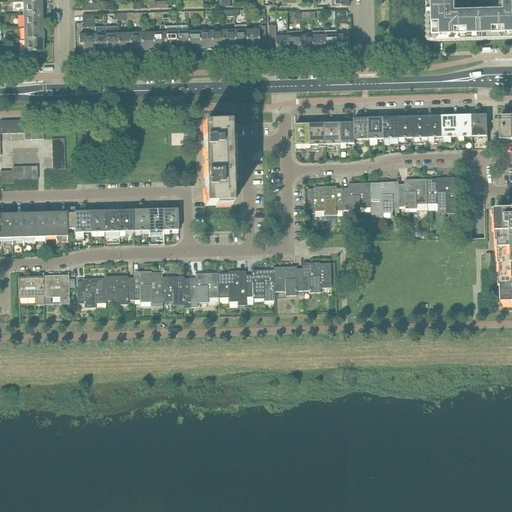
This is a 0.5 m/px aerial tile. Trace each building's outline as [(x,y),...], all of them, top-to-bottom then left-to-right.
[(511,0),(426,0),(428,36),(434,36),(435,37),(435,39),(435,43),(440,43),(441,43),(511,40),(511,0)] [(23,15),(42,14),(42,1),(23,2),(23,15)] [(346,11),(334,11),(334,24),(346,24),(346,11)] [(24,27),(42,26),(42,14),(23,15),(24,27)] [(351,24),(347,24),(347,35),(336,36),(336,53),(349,53),(349,35),(351,35),(351,24)] [(160,33),(153,33),(153,51),(165,50),(164,27),(164,25),(160,25),(160,33)] [(246,25),(235,25),(235,31),(235,48),(247,48),(246,30),(246,25)] [(24,40),(43,39),(42,26),(24,27),(24,40)] [(176,26),(164,27),(165,50),(177,50),(176,26)] [(177,50),(188,50),(188,32),(188,26),(176,26),(177,50)] [(259,48),(259,47),(265,47),(265,26),(258,27),(258,30),(246,30),(247,48),(259,48)] [(275,55),(288,55),(287,37),(275,37),(275,26),(268,26),(268,48),(275,47),(275,55)] [(106,27),(94,28),(94,35),(95,53),(107,52),(106,27)] [(107,52),(118,52),(118,34),(118,27),(106,27),(107,52)] [(200,49),(212,49),(211,31),(200,32),(200,49)] [(223,31),(211,31),(212,49),(223,49),(223,31)] [(223,49),(235,48),(235,31),(223,31),(223,49)] [(312,54),(324,54),(324,31),(312,31),(312,36),(312,54)] [(336,36),(336,31),(324,31),(324,54),(336,53),(336,36)] [(200,32),(188,32),(188,50),(200,49),(200,32)] [(300,32),(287,32),(288,37),(287,37),(288,55),(300,54),(300,37),(300,32)] [(130,52),(142,51),(141,33),(129,34),(130,52)] [(153,33),(141,33),(142,51),(153,51),(153,33)] [(129,34),(118,34),(118,52),(130,52),(129,34)] [(83,53),(95,53),(94,35),(79,35),(79,44),(83,44),(83,53)] [(300,54),(312,54),(312,36),(309,36),(300,37),(300,54)] [(43,39),(24,40),(25,52),(21,52),(21,58),(18,58),(36,58),(36,52),(43,52),(43,39)] [(458,139),(472,139),(472,115),(457,116),(458,139)] [(473,151),(488,150),(487,115),(472,115),(472,139),(473,151)] [(428,140),(443,140),(442,116),(427,117),(428,140)] [(443,140),(458,139),(457,116),(442,116),(443,140)] [(511,116),(499,116),(500,140),(511,139),(511,116)] [(399,141),(413,141),(413,117),(398,118),(399,141)] [(413,141),(428,140),(427,117),(413,117),(413,141)] [(354,142),(355,142),(369,142),(369,118),(353,119),(354,123),(354,142)] [(369,142),(384,141),(383,118),(369,118),(369,142)] [(398,118),(383,118),(384,141),(384,147),(390,147),(390,141),(399,141),(398,118)] [(324,124),(325,147),(340,147),(339,123),(324,124)] [(355,146),(355,142),(354,142),(354,123),(339,123),(340,147),(355,146)] [(230,124),(203,125),(204,165),(237,164),(237,147),(230,147),(230,124)] [(295,148),(310,148),(310,124),(295,124),(295,148)] [(324,124),(310,124),(310,148),(325,147),(324,124)] [(204,165),(205,206),(232,205),(231,182),(238,182),(237,164),(204,165)] [(449,179),(426,180),(427,204),(438,204),(438,208),(446,208),(446,214),(456,214),(455,181),(449,181),(449,179)] [(404,185),(398,185),(399,207),(405,207),(405,209),(416,209),(417,211),(427,211),(427,204),(426,180),(404,180),(404,185)] [(348,188),(342,189),(343,210),(349,210),(349,213),(360,212),(360,208),(371,208),(370,183),(348,184),(348,188)] [(393,183),(370,183),(371,208),(371,215),(372,215),(382,214),(382,212),(392,211),(393,211),(393,210),(393,207),(399,207),(398,185),(393,185),(393,183)] [(337,211),(343,210),(342,189),(336,189),(336,187),(314,187),(314,189),(307,189),(308,214),(315,214),(315,211),(325,211),(325,215),(337,215),(337,211)] [(74,208),(67,208),(67,212),(67,231),(74,231),(75,235),(75,236),(75,240),(83,240),(83,235),(89,235),(89,212),(75,212),(74,208)] [(162,209),(148,210),(148,235),(148,237),(156,237),(156,241),(163,241),(163,233),(162,209)] [(163,233),(178,233),(177,209),(162,209),(163,233)] [(133,210),(118,211),(119,234),(125,234),(125,236),(134,235),(133,210)] [(148,210),(133,210),(134,235),(134,238),(142,238),(141,235),(148,235),(148,210)] [(103,211),(89,212),(89,235),(104,235),(103,211)] [(104,235),(119,234),(118,211),(103,211),(104,235)] [(33,212),(22,213),(23,238),(34,238),(33,212)] [(45,238),(44,212),(33,212),(34,238),(45,238)] [(55,212),(44,212),(45,238),(56,237),(55,212)] [(55,212),(56,237),(67,237),(67,231),(67,212),(55,212)] [(11,213),(0,213),(1,239),(12,239),(11,213)] [(23,238),(22,213),(11,213),(12,239),(23,238)] [(499,231),(500,246),(500,247),(502,247),(502,252),(501,252),(501,262),(504,262),(504,268),(503,268),(503,278),(505,278),(506,283),(504,283),(505,290),(503,290),(503,306),(511,305),(511,213),(498,214),(498,231),(499,231)] [(487,306),(486,263),(485,254),(485,250),(485,239),(478,239),(471,239),(359,242),(360,257),(360,266),(360,270),(361,310),(421,308),(421,305),(427,305),(427,308),(473,306),(477,306),(487,306)] [(320,289),(331,288),(330,264),(308,264),(308,269),(302,269),(302,291),(309,291),(309,294),(320,293),(320,289)] [(296,292),(302,291),(302,269),(296,269),(296,267),(273,268),(274,294),(274,292),(285,292),(285,296),(297,296),(296,292)] [(252,275),(245,275),(246,297),(252,297),(252,299),(264,299),(264,301),(274,301),(274,294),(273,268),(273,270),(251,270),(252,275)] [(139,278),(133,278),(134,301),(140,300),(140,303),(151,302),(151,306),(162,305),(161,302),(162,302),(161,273),(139,274),(139,278)] [(161,273),(162,302),(172,302),(172,306),(184,306),(184,308),(190,308),(190,301),(189,279),(184,279),(184,277),(161,277),(161,273)] [(228,273),(217,274),(218,298),(229,298),(229,302),(237,302),(237,306),(246,306),(246,297),(245,275),(240,275),(240,273),(228,273)] [(195,279),(189,279),(190,301),(190,308),(197,308),(197,303),(207,303),(207,299),(218,298),(217,274),(195,274),(195,279)] [(44,298),(44,276),(18,277),(18,299),(34,298),(35,305),(44,305),(44,298)] [(69,305),(68,276),(44,276),(44,298),(59,298),(60,305),(69,305)] [(127,301),(134,301),(133,278),(127,278),(127,276),(105,277),(105,302),(116,301),(116,306),(128,305),(127,301)] [(105,302),(105,277),(105,279),(82,280),(83,282),(76,282),(77,305),(83,305),(83,309),(95,309),(95,304),(105,304),(105,302)]
